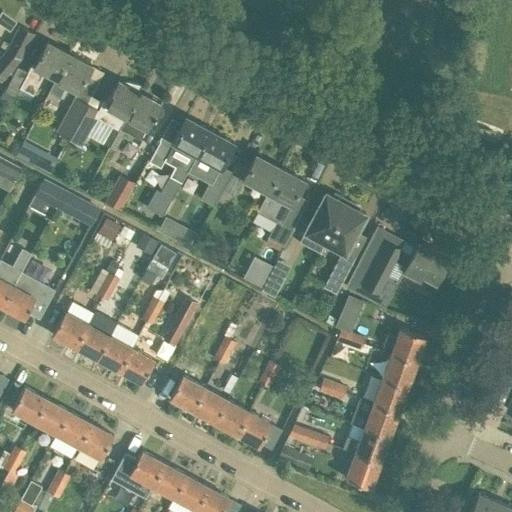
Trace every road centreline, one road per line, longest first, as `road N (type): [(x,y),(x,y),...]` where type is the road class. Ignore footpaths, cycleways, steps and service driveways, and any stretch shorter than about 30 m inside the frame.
road 1 (residential): [(511,247),(58,0)]
road 2 (residential): [(315,511),(0,333)]
road 3 (residential): [(511,266),(495,285),(437,436)]
